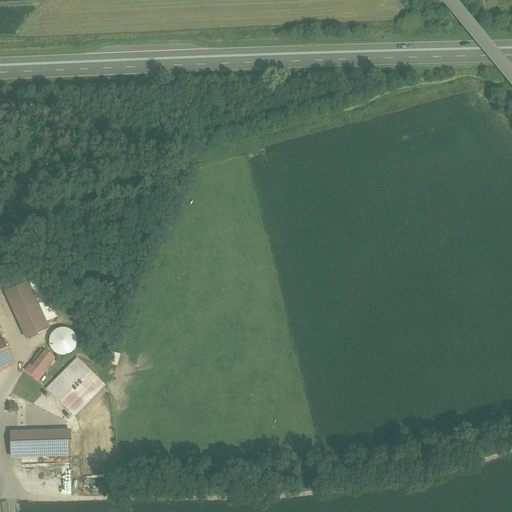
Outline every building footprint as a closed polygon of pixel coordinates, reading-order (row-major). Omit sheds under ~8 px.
[(0,277),(0,280),(19,324),(41,315),(21,269),(0,277)] [(61,315),(59,315),(57,315),(53,315),(51,316),(50,317),(48,318),(47,320),(45,321),(44,323),(44,325),(44,326),(43,328),(44,330),(44,332),(44,333),(46,336),(47,338),(49,340),(51,341),(53,341),(56,342),(58,342),(60,342),(62,341),(64,341),(65,340),(66,339),(68,338),(69,336),(70,334),(70,332),(71,331),(71,329),(71,328),(71,326),(70,324),(70,323),(69,321),(67,319),(65,317),(63,316),(61,315)] [(0,354),(9,351),(0,332),(0,354)] [(24,353),(22,351),(18,356),(30,366),(34,361),(48,344),(37,335),(24,353)] [(70,345),(39,376),(66,402),(97,371),(70,345)] [(108,364),(117,366),(120,354),(111,352),(108,364)] [(65,415),(1,417),(2,444),(66,442),(65,415)]
